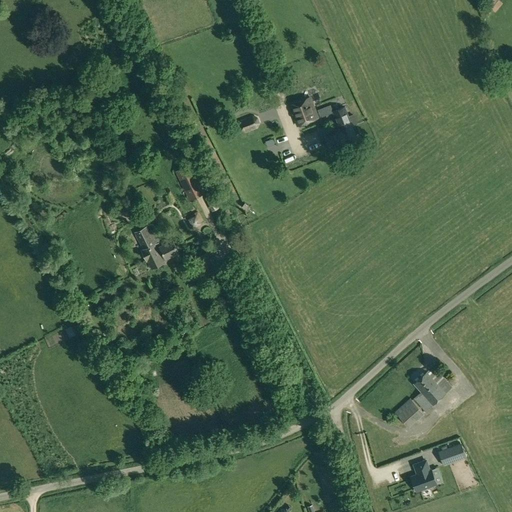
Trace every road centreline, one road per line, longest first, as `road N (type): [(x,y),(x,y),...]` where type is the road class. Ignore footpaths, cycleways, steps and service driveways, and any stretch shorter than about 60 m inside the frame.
road 1 (unclassified): [(331,409),(235,449),(32,490)]
road 2 (unclassified): [(331,409),(511,259)]
road 3 (unknown): [(303,425),(222,241)]
